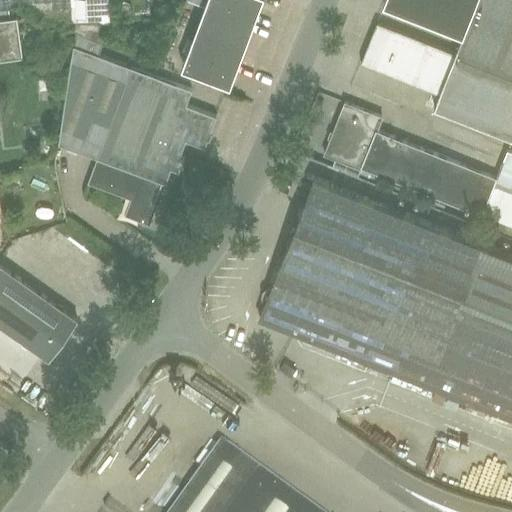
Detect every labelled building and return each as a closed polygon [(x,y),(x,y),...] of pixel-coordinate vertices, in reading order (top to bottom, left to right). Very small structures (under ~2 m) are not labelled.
[(108,30),(110,30),(108,0),(0,0),(0,3),(20,1),(20,7),(75,32),(101,43),(108,30)] [(207,0),(183,66),(229,82),(259,0),(207,0)] [(385,0),(385,2),(452,28),(462,32),(474,0),(385,0)] [(511,0),(474,0),(462,32),(454,52),(511,74),(511,0)] [(0,58),(22,56),(16,17),(0,18),(0,58)] [(376,22),(361,61),(440,92),(435,107),(511,136),(511,74),(454,52),(376,22)] [(97,54),(101,43),(75,32),(58,144),(96,158),(88,177),(134,194),(129,207),(133,215),(150,221),(157,202),(154,201),(161,182),(164,183),(171,168),(177,171),(184,156),(176,153),(181,138),(204,146),(216,115),(186,104),(191,90),(97,54)] [(511,219),(511,147),(508,146),(501,169),(378,131),(385,111),(343,98),(326,153),(337,156),(333,167),(350,172),(353,162),(383,171),(379,182),(398,188),(399,184),(511,219)] [(511,257),(312,179),(258,318),(511,417),(511,257)] [(0,323),(49,359),(77,320),(0,265),(0,323)] [(305,511),(221,451),(176,511),(305,511)]
